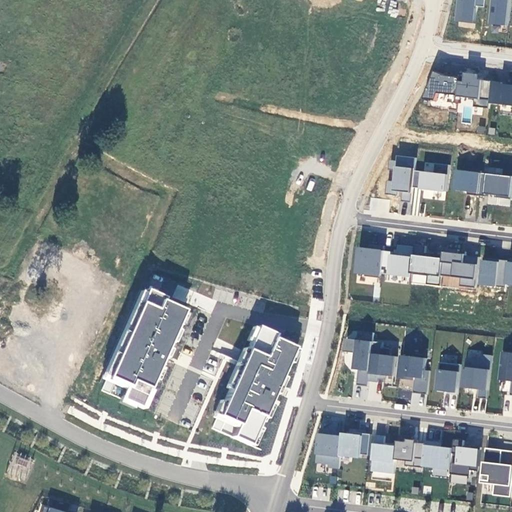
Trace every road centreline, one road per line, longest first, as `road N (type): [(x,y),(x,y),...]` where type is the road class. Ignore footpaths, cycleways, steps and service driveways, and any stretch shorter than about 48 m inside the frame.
road 1 (residential): [(280,493),(141,463),(0,392)]
road 2 (residential): [(309,403),(511,427)]
road 3 (residential): [(423,53),(341,215)]
road 4 (residential): [(341,215),(511,237)]
